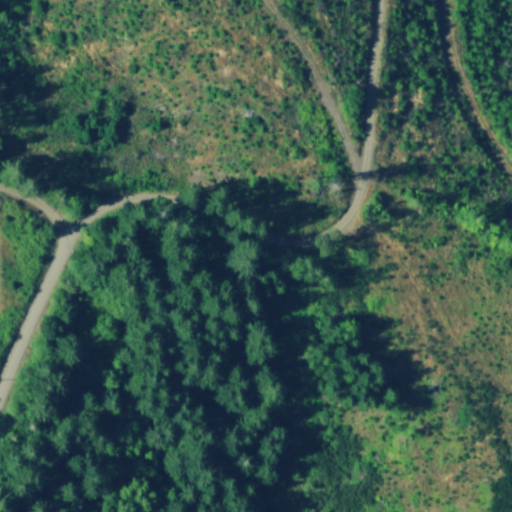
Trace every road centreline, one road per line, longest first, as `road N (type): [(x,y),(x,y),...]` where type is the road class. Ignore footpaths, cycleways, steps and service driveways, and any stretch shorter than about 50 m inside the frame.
road 1 (residential): [(66,232),(106,199),(133,192),(156,193),(249,244),(282,247),(335,234),(359,204),(353,132),(372,0)]
road 2 (track): [(260,0),(316,71),(353,161)]
road 3 (residential): [(0,399),(66,232)]
road 4 (track): [(511,162),(461,88),(445,0)]
